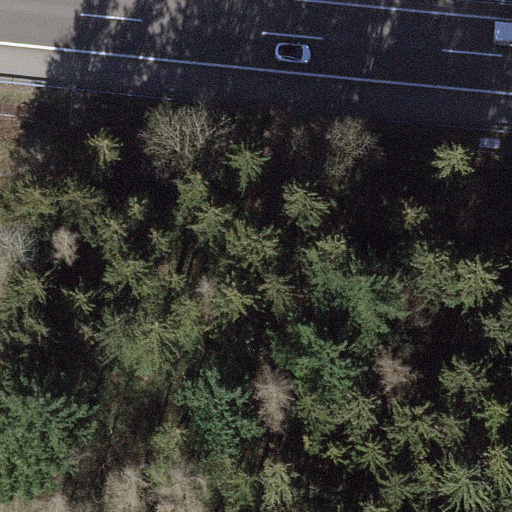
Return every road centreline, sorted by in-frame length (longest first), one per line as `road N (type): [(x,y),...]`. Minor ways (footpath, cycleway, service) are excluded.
road 1 (track): [(0,181),(77,158),(208,166),(511,211)]
road 2 (motorway): [(0,6),(511,57)]
road 3 (track): [(8,511),(0,303)]
